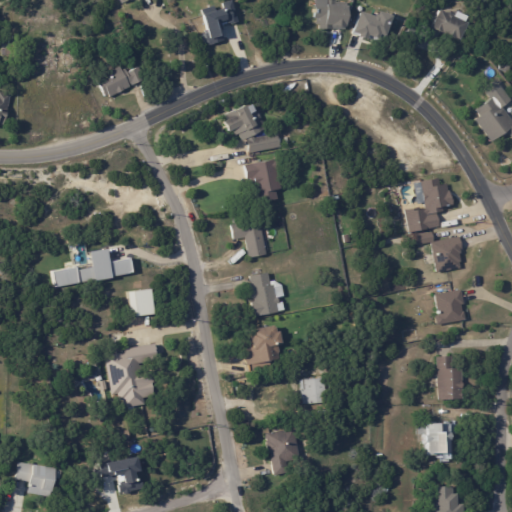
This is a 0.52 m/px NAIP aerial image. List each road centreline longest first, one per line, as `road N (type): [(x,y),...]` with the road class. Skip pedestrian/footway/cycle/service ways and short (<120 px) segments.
road 1 (residential): [(0,155),(131,122),(239,74),(299,59),(416,104),(489,197),(511,240)]
road 2 (residential): [(226,511),(218,483),(227,458),(220,377),(186,244),(131,122)]
road 3 (residential): [(503,511),(505,357),(511,341)]
